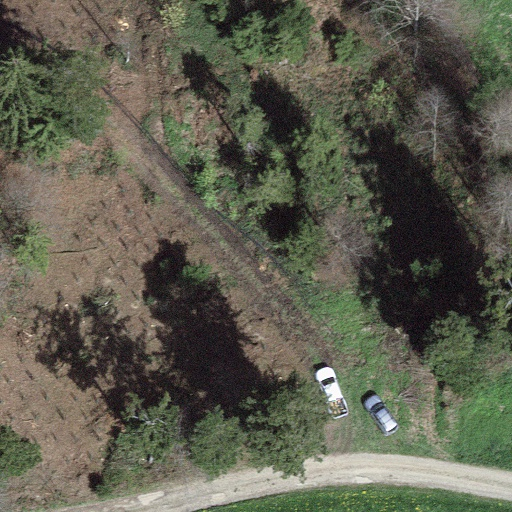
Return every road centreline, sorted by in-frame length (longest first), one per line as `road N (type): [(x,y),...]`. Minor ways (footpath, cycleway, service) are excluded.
road 1 (track): [(94,511),(294,475),(379,469),(511,485)]
road 2 (track): [(511,122),(452,51),(423,0)]
